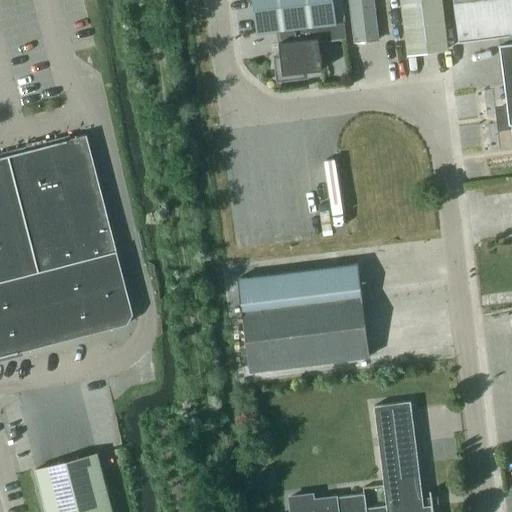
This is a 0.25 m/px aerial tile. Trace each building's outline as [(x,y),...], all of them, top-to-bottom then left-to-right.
[(251,0),(255,33),(283,30),(284,41),(278,42),(279,56),(275,57),(278,79),(304,76),(304,72),(321,70),(316,26),(336,24),(332,0),(251,0)] [(373,0),(349,0),(354,42),(378,39),(373,0)] [(441,0),(400,0),(408,53),(448,48),(441,0)] [(511,123),(511,125),(511,0),(453,0),(459,41),(498,36),(507,106),(500,107),(502,124),(511,123)] [(9,156),(39,270),(114,249),(87,136),(9,156)] [(0,157),(0,280),(39,270),(9,156),(0,157)] [(0,357),(127,325),(133,315),(114,249),(39,270),(0,280),(0,357)] [(357,263),(238,278),(249,371),(369,356),(357,263)] [(312,494),(290,497),(291,511),(433,511),(432,505),(423,506),(422,498),(410,401),(374,405),(386,505),(365,508),(363,493),(313,499),(312,494)] [(112,511),(97,453),(36,469),(35,469),(46,511),(112,511)]
